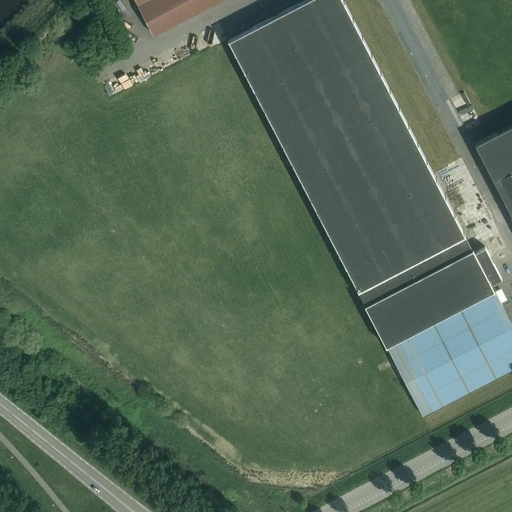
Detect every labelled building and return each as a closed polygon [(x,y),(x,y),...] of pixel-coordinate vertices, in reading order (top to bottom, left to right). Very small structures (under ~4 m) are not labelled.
[(135,0),(153,34),(218,0),(135,0)] [(343,0),(302,0),(297,3),(228,39),(364,302),(363,302),(386,345),(418,405),(423,414),(511,367),(511,323),(494,288),(492,283),(501,278),(485,246),(475,251),(472,245),(472,246),(343,0)] [(481,119),(474,123),(465,128),(470,136),(486,128),(481,119)] [(511,123),(484,138),(475,143),(511,213),(511,123)] [(449,465),(462,459),(461,454),(447,460),(449,465)] [(364,510),(374,505),(372,500),(362,505),(364,510)]
